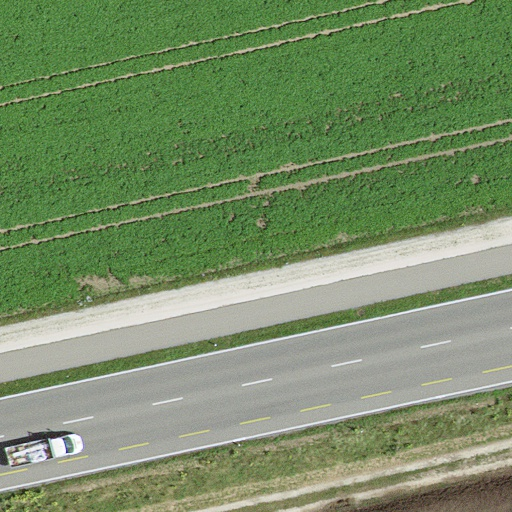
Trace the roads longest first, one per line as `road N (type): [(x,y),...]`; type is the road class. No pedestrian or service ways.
road 1 (track): [(0,334),(511,225)]
road 2 (primary): [(0,438),(511,329)]
road 3 (track): [(511,460),(272,511)]
